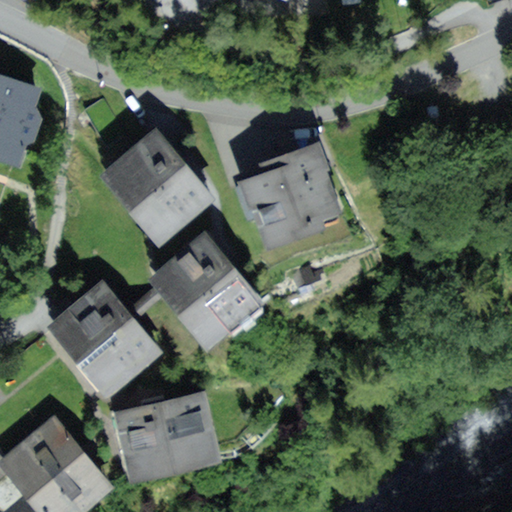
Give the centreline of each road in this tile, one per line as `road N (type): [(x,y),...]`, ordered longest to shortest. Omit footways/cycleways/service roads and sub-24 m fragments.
road 1 (residential): [(511,36),(429,79),(347,108),(256,111),(121,77),(0,17)]
road 2 (residential): [(111,269),(0,335)]
